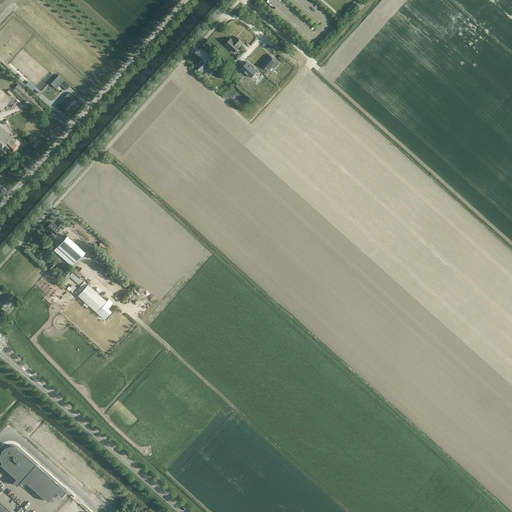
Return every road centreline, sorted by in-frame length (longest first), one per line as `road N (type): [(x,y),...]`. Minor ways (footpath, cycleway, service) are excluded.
road 1 (track): [(350,511),(86,274),(88,249),(44,206)]
road 2 (tertiary): [(0,256),(228,0)]
road 3 (unclassified): [(0,205),(184,0)]
road 4 (secondary): [(183,511),(0,348)]
road 5 (unclassified): [(0,438),(8,429),(101,511)]
